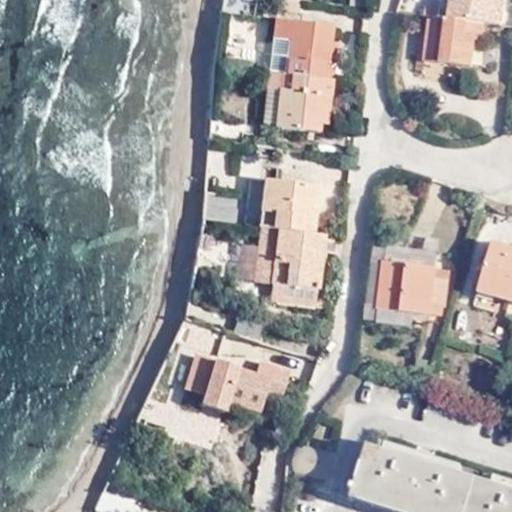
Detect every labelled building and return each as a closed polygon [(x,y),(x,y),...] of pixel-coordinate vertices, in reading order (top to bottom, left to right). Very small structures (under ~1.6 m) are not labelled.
[(258,0),(223,0),(223,11),(257,15),(258,0)] [(447,0),(446,12),(457,13),(458,0),(447,0)] [(458,0),(457,13),(489,20),(506,23),(508,0),(458,0)] [(446,12),(431,8),(426,55),(477,62),(479,34),(489,35),(489,20),(457,13),(446,12)] [(293,39),(288,79),(334,85),(336,69),(334,70),(326,68),(329,45),(331,27),(275,20),(273,38),(293,39)] [(273,38),(269,76),(288,79),(293,39),(273,38)] [(338,47),(329,45),(326,68),(334,70),(338,47)] [(288,79),(269,76),(267,91),(278,93),(274,129),(273,132),(316,135),(316,125),(327,127),(334,85),(288,79)] [(278,93),(267,91),(262,127),(274,129),(278,93)] [(249,125),(212,121),(211,136),(247,138),(249,125)] [(257,230),(312,237),(317,187),(248,179),(245,196),(207,190),(204,223),(257,230)] [(313,298),(320,257),(322,239),(312,237),(257,230),(250,287),(270,290),(313,298)] [(507,313),(511,314),(511,239),(492,235),(479,287),(511,295),(507,313)] [(320,257),(337,257),(339,241),(322,239),(320,257)] [(449,271),(384,262),(378,307),(444,317),(449,271)] [(313,306),(313,298),(270,290),(268,307),(324,314),(324,307),(313,306)] [(226,337),(258,346),(265,323),(187,301),(186,311),(183,324),(226,337)] [(180,339),(176,348),(183,351),(170,390),(204,399),(202,408),(223,415),(227,405),(259,415),(268,384),(285,388),(290,373),(260,364),(253,378),(217,367),(226,337),(183,324),(180,339)] [(148,415),(142,428),(183,438),(190,416),(152,405),(148,415)] [(294,447),(286,458),(288,468),(292,473),(333,480),(338,454),(294,447)] [(511,511),(511,493),(369,451),(354,498),(401,511),(511,511)] [(107,499),(101,511),(147,511),(148,510),(107,499)]
